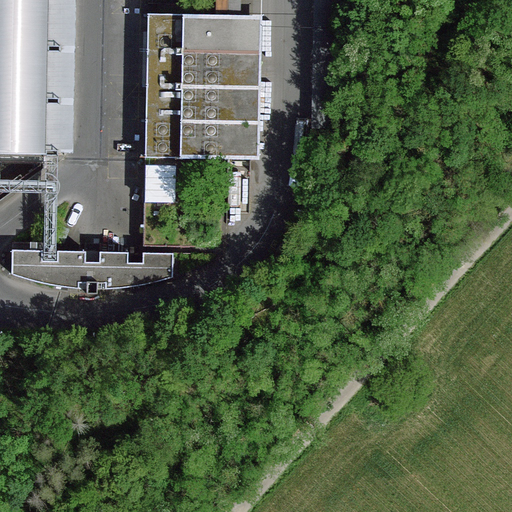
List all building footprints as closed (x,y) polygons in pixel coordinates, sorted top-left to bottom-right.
[(78,0),(0,0),(0,157),(78,158),(78,0)] [(210,0),(211,9),(241,10),(240,0),(210,0)] [(262,161),(263,18),(149,17),(148,160),(262,161)] [(143,161),(143,198),(175,197),(175,161),(143,161)] [(174,255),(14,252),(15,277),(77,290),(110,290),(174,279),(174,255)]
